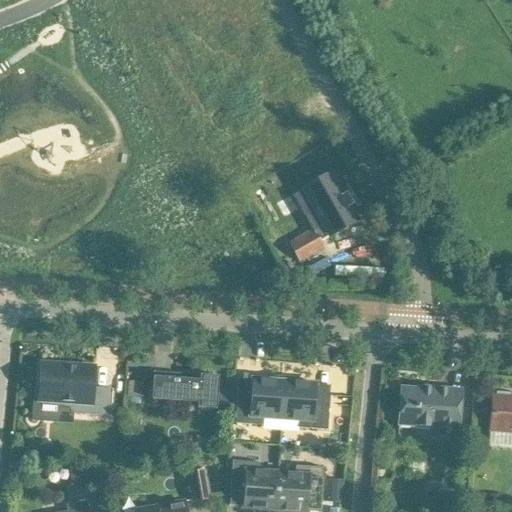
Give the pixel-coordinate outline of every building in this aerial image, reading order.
[(331,174),(292,195),(312,231),(313,230),(319,241),(356,220),(349,207),(353,205),(346,193),(342,195),(331,174)] [(313,230),(289,244),(299,262),(323,248),(313,230)] [(93,394),(94,368),(40,364),(37,401),(41,402),(42,406),(56,407),(58,403),(68,403),(70,415),(110,417),(112,389),(97,388),(97,394),(93,394)] [(133,424),(133,434),(142,434),(142,433),(140,433),(141,415),(166,417),(167,401),(169,401),(197,403),(197,408),(216,410),(218,382),(180,379),(180,374),(153,372),(153,376),(137,375),(134,415),(140,415),(139,425),(133,424)] [(281,419),(284,377),(280,377),(276,378),(271,379),(267,380),(252,379),(252,380),(238,379),(234,424),(263,426),(263,418),(281,419)] [(327,431),(330,386),(316,385),(316,384),(300,383),(297,381),(296,380),(292,379),(288,378),(284,377),(281,419),(298,421),(298,429),(327,431)] [(457,438),(460,395),(447,394),(447,389),(418,387),(418,389),(401,388),(397,439),(398,440),(399,419),(416,420),(415,427),(438,429),(437,437),(457,438)] [(489,431),(511,432),(511,398),(510,398),(510,394),(496,393),(496,397),(492,397),(489,431)] [(274,511),(277,473),(260,471),(260,464),(232,461),(228,506),(242,507),(242,508),(258,509),(262,511),(274,511)] [(321,511),(322,503),(324,468),(295,466),(295,474),(277,473),(274,511),(321,511)] [(87,467),(74,469),(77,486),(90,483),(87,467)] [(209,498),(204,471),(188,474),(193,501),(209,498)] [(88,511),(87,502),(66,505),(66,511),(88,511)] [(185,511),(184,502),(137,510),(136,511),(185,511)]
